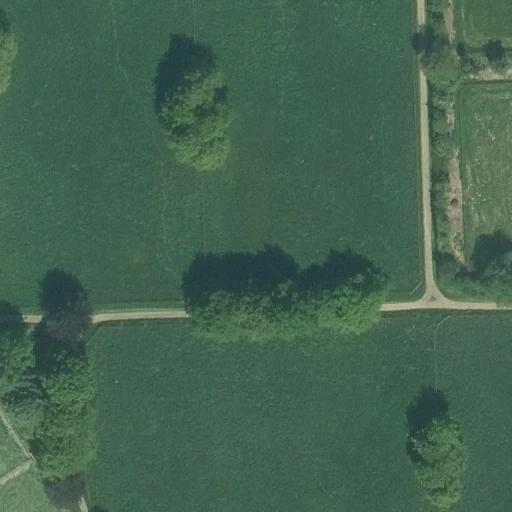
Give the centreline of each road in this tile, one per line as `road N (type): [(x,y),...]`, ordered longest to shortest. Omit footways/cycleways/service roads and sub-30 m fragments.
road 1 (track): [(0,320),(511,300)]
road 2 (track): [(453,301),(432,0)]
road 3 (track): [(81,511),(72,474),(66,319)]
